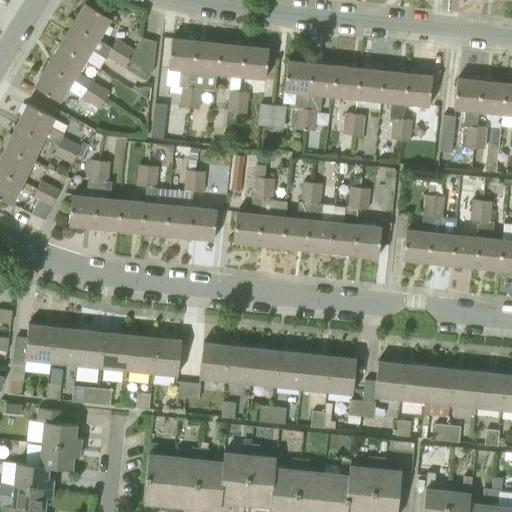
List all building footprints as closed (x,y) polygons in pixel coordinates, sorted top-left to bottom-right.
[(85,2),(72,23),(98,39),(111,18),(85,2)] [(85,60),(92,49),(106,58),(106,56),(146,81),(151,72),(112,47),(98,39),(72,23),(59,44),(85,60)] [(180,106),(189,107),(199,39),(172,36),(166,85),(171,85),(170,101),(180,102),(180,106)] [(112,47),(151,72),(156,42),(142,37),(135,50),(117,39),(112,47)] [(220,42),(199,39),(189,107),(198,108),(200,88),(214,90),(216,73),(220,42)] [(216,73),(230,74),(240,76),(244,45),(220,42),(216,73)] [(78,72),(85,60),(59,44),(47,65),(73,81),(104,99),(109,91),(78,72)] [(244,45),(240,76),(265,79),(269,47),(244,45)] [(295,129),(305,130),(312,62),(287,60),(284,90),(297,91),(295,108),(298,108),(295,129)] [(312,62),(305,130),(315,131),(317,111),(319,111),(320,94),(332,95),(336,65),(312,62)] [(104,99),(73,81),(47,65),(34,85),(60,101),(68,88),(99,107),(104,99)] [(357,98),(360,67),(336,65),(332,95),(357,98)] [(384,70),(360,67),(357,98),(381,100),(384,70)] [(405,103),(408,72),(384,70),(381,100),(390,101),(389,118),(393,118),(391,139),(399,140),(402,119),(405,103)] [(408,72),(405,103),(429,106),(432,75),(408,72)] [(474,148),(481,80),(457,78),(453,109),(465,110),(463,127),(466,127),(464,147),(474,148)] [(505,83),(481,80),(474,148),(483,149),(487,112),(502,114),(505,83)] [(502,114),(511,114),(511,83),(505,83),(502,114)] [(151,87),(144,86),(137,88),(133,85),(131,89),(149,100),(151,87)] [(228,112),(236,113),(238,91),(230,91),(228,112)] [(238,91),(236,113),(246,114),(248,93),(238,91)] [(58,145),(76,153),(80,145),(62,137),(64,133),(49,126),(54,116),(26,103),(16,125),(43,138),(58,145)] [(154,103),(150,137),(163,138),(167,104),(154,103)] [(270,126),(273,104),(259,103),(257,125),(270,126)] [(286,106),(273,104),(270,126),(284,128),(286,106)] [(352,134),(355,114),(345,112),(343,133),(352,134)] [(364,115),(355,114),(352,134),(362,135),(364,115)] [(451,152),(455,116),(441,114),(438,150),(451,152)] [(402,119),(399,140),(410,141),(412,120),(402,119)] [(16,125),(5,147),(33,160),(43,138),(16,125)] [(76,153),(58,145),(53,154),(72,163),(76,153)] [(0,158),(0,171),(23,182),(33,160),(5,147),(0,158)] [(190,148),(189,157),(197,158),(198,149),(190,148)] [(234,154),(230,189),(239,190),(243,155),(234,154)] [(262,197),(264,176),(266,157),(256,156),(254,175),(252,196),(262,197)] [(96,197),(100,160),(90,159),(88,179),(87,179),(86,196),(72,194),(69,224),(93,227),(96,197)] [(188,169),(195,170),(196,162),(196,160),(189,159),(188,169)] [(109,161),(100,160),(96,197),(93,227),(117,229),(120,199),(109,198),(111,181),(107,180),(109,161)] [(146,185),(148,165),(139,164),(136,184),(146,185)] [(168,204),(170,189),(155,188),(157,166),(148,165),(146,185),(144,202),(141,232),(165,234),(168,204)] [(183,190),(170,189),(168,204),(165,234),(189,237),(192,207),(194,191),(195,170),(188,169),(186,169),(183,190)] [(194,191),(203,192),(206,171),(195,170),(194,191)] [(23,182),(0,171),(0,198),(12,204),(23,182)] [(262,197),(260,214),(257,244),(281,246),(285,216),(272,215),(274,198),(272,198),(274,177),(264,176),(262,197)] [(38,188),(56,197),(60,189),(42,180),(38,188)] [(295,217),(285,216),(281,246),(306,249),(313,182),(303,181),(301,200),(297,200),(295,217)] [(322,183),(313,182),(306,249),(330,251),(335,204),(320,202),(322,183)] [(348,205),(335,204),(330,251),(354,254),(357,224),(358,208),(361,187),(350,186),(348,205)] [(361,187),(358,208),(367,209),(370,188),(361,187)] [(56,197),(38,188),(33,198),(37,200),(31,213),(45,220),(56,197)] [(430,232),(433,195),(428,194),(425,194),(421,231),(407,229),(406,237),(405,237),(402,259),(427,262),(430,232)] [(433,195),(432,216),(430,232),(454,234),(455,218),(441,217),(443,195),(436,194),(433,195)] [(141,232),(144,202),(120,199),(117,229),(141,232)] [(480,221),(482,200),(472,199),(469,220),(480,221)] [(480,221),(478,237),(475,267),(499,269),(502,239),(491,238),(493,221),(490,221),(492,201),(482,200),(480,221)] [(217,209),(192,207),(189,237),(213,239),(217,209)] [(257,244),(260,214),(250,213),(236,211),(233,241),(257,244)] [(381,226),(357,224),(354,254),(378,257),(381,226)] [(499,269),(511,270),(511,231),(511,240),(502,239),(499,269)] [(451,264),(454,234),(441,233),(430,232),(427,262),(451,264)] [(475,267),(478,237),(454,234),(451,264),(475,267)] [(0,322),(11,323),(12,310),(0,309),(0,322)] [(28,323),(24,358),(50,361),(54,326),(28,323)] [(54,326),(50,361),(76,364),(79,328),(54,326)] [(101,366),(105,331),(79,328),(76,364),(101,366)] [(130,334),(105,331),(101,366),(127,369),(130,334)] [(156,337),(130,334),(127,369),(152,372),(156,337)] [(0,350),(7,351),(9,339),(0,337),(0,350)] [(156,337),(152,372),(178,374),(181,339),(156,337)] [(225,379),(228,344),(203,342),(199,377),(225,379)] [(254,347),(228,344),(225,379),(250,382),(254,347)] [(276,385),(279,350),(254,347),(250,382),(276,385)] [(305,352),(279,350),(276,385),(301,387),(305,352)] [(330,355),(305,352),(301,387),(326,390),(330,355)] [(356,358),(330,355),(326,390),(352,393),(356,358)] [(399,397),(403,362),(378,359),(376,379),(365,378),(362,400),(361,415),(373,416),(374,401),(373,401),(374,395),(399,397)] [(11,377),(23,378),(25,362),(13,361),(11,377)] [(429,365),(403,362),(399,397),(425,400),(429,365)] [(450,403),(454,367),(429,365),(425,400),(450,403)] [(479,370),(454,367),(450,403),(476,406),(479,370)] [(505,373),(479,370),(476,406),(501,408),(505,373)] [(511,373),(505,373),(501,408),(511,409),(511,373)] [(185,398),(187,382),(175,381),(173,397),(185,398)] [(201,384),(187,382),(185,398),(199,400),(201,384)] [(59,400),(61,385),(48,383),(46,398),(59,400)] [(86,388),(84,403),(97,404),(99,389),(86,388)] [(111,390),(99,389),(97,404),(110,406),(111,390)] [(149,410),(150,394),(137,393),(135,408),(149,410)] [(350,398),(348,414),(361,415),(362,400),(350,398)] [(234,419),(235,403),(223,402),(221,417),(234,419)] [(21,414),(22,404),(6,403),(5,413),(21,414)] [(271,423),(272,407),(260,406),(259,421),(271,423)] [(286,408),(272,407),(271,423),(284,424),(286,408)] [(44,422),(42,443),(80,447),(81,438),(75,437),(77,424),(64,423),(65,410),(39,408),(37,421),(44,422)] [(324,428),(325,412),(312,411),(311,427),(324,428)] [(409,437),(409,436),(410,421),(397,420),(396,436),(409,437)] [(433,440),(446,441),(447,425),(435,424),(433,440)] [(460,427),(447,425),(446,441),(458,442),(460,427)] [(497,446),(497,445),(499,431),(486,429),(484,445),(497,446)] [(79,456),(80,447),(42,443),(40,465),(49,466),(49,467),(72,469),(73,456),(79,456)] [(157,454),(158,444),(149,443),(143,502),(169,505),(174,456),(157,454)] [(224,461),(220,501),(221,501),(244,504),(251,444),(242,443),(241,453),(224,451),(223,461),(224,461)] [(251,444),(244,504),(269,506),(270,506),(274,466),(275,466),(276,457),(258,455),(259,445),(251,444)] [(193,508),(200,448),(191,448),(190,457),(174,456),(169,505),(193,508)] [(220,510),(221,501),(220,501),(224,461),(223,461),(207,459),(208,449),(200,448),(193,508),(220,510)] [(366,466),(350,465),(345,511),(370,511),(376,457),(367,456),(366,466)] [(376,457),(370,511),(396,511),(401,470),(384,468),(385,458),(376,457)] [(275,466),(274,466),(270,506),(269,506),(268,511),(294,511),(300,459),(292,458),(291,468),(275,466)] [(319,511),(324,472),(308,470),(309,460),(300,459),(294,511),(319,511)] [(16,462),(14,485),(52,488),(53,479),(48,478),(49,467),(49,466),(40,465),(16,462)] [(324,472),(319,511),(345,511),(350,465),(341,463),(340,473),(324,472)] [(422,511),(444,511),(447,490),(434,488),(435,472),(427,471),(422,511)] [(466,511),(468,502),(469,502),(472,476),(463,475),(461,491),(448,490),(447,490),(444,511),(466,511)] [(492,478),(490,488),(488,511),(510,511),(511,506),(497,505),(499,489),(500,479),(492,478)] [(52,498),(52,488),(14,485),(0,484),(0,486),(0,494),(13,496),(12,506),(2,505),(1,511),(27,511),(28,509),(44,510),(46,497),(52,498)] [(468,502),(466,511),(488,511),(490,488),(483,487),(482,503),(469,502),(468,502)]
